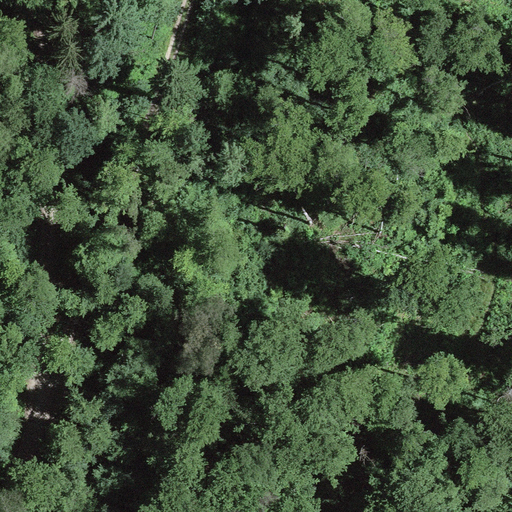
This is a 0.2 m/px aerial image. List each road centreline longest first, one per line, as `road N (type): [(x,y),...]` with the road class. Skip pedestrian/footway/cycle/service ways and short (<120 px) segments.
road 1 (track): [(51,299),(180,0)]
road 2 (track): [(51,299),(55,166),(31,0)]
road 3 (track): [(0,493),(51,299)]
